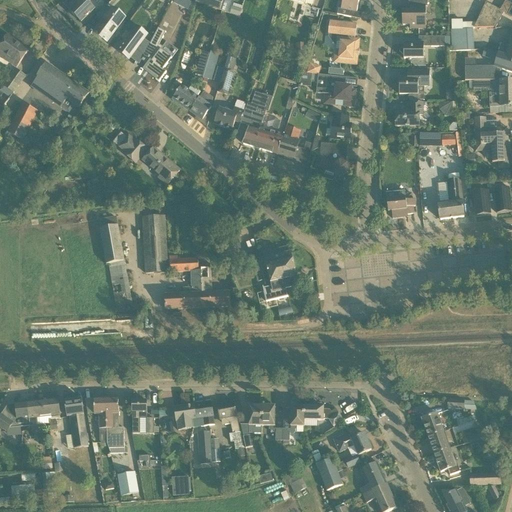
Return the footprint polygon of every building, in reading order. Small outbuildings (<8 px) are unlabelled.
[(72,0),(77,4),(70,11),(81,23),(95,9),(88,2),(89,0),(72,0)] [(150,13),(154,9),(158,13),(168,2),(166,0),(152,0),(145,9),(150,13)] [(186,0),(174,0),(173,3),(187,10),(191,2),(186,0)] [(220,10),(223,0),(196,0),(195,2),(220,10)] [(342,0),(341,9),(338,9),(337,15),(351,18),(352,12),(356,13),(359,0),(342,0)] [(410,29),(420,29),(425,29),(425,7),(427,7),(427,0),(408,0),(408,7),(410,7),(410,12),(402,12),(402,25),(410,25),(410,29)] [(504,13),(511,17),(511,3),(506,0),(500,10),(486,2),(475,23),(474,27),(496,27),(504,13)] [(99,26),(94,33),(107,42),(120,24),(109,15),(112,10),(106,6),(96,16),(97,16),(102,20),(98,25),(99,26)] [(242,10),(237,8),(232,6),(230,14),(240,17),(242,10)] [(336,46),(336,50),(335,63),(352,65),(357,61),(357,56),(359,56),(359,49),(358,49),(359,44),(355,40),(353,40),(354,37),(355,37),(356,25),(329,22),(328,35),(329,35),(329,38),(336,46)] [(158,28),(141,60),(148,65),(145,69),(147,70),(154,76),(157,78),(156,79),(155,79),(159,82),(166,72),(163,70),(166,65),(171,58),(172,58),(162,50),(161,50),(163,48),(162,47),(159,45),(166,32),(160,29),(158,28)] [(472,29),(451,30),(452,51),(457,51),(473,50),(472,29)] [(133,30),(117,51),(128,60),(136,50),(143,56),(144,56),(150,44),(144,39),(133,30)] [(484,50),(482,56),(496,60),(494,66),(494,67),(511,73),(511,35),(510,40),(502,38),(501,44),(498,54),(484,50)] [(1,44),(0,45),(0,52),(11,61),(10,63),(16,68),(28,51),(7,36),(1,44)] [(444,37),(430,37),(431,47),(445,47),(444,37)] [(423,49),(424,43),(403,43),(403,47),(399,52),(403,56),(403,59),(406,59),(411,63),(415,59),(423,59),(423,49)] [(203,77),(210,54),(212,50),(205,48),(204,52),(202,51),(195,75),(203,77)] [(205,89),(207,84),(208,79),(211,80),(219,53),(212,51),(203,83),(201,88),(205,89)] [(234,72),(233,72),(238,57),(234,55),(233,59),(228,58),(218,92),(227,95),(234,72)] [(79,108),(89,94),(46,63),(36,78),(37,79),(31,87),(61,108),(67,100),(79,108)] [(300,80),(311,81),(312,74),(318,75),(320,68),(306,63),(300,80)] [(493,66),(468,66),(468,80),(493,80),(493,66)] [(430,71),(427,71),(407,71),(407,78),(399,78),(399,95),(409,95),(409,101),(418,101),(418,87),(430,87),(430,71)] [(343,106),(353,107),(354,100),(355,91),(350,91),(351,88),(343,87),(344,78),(318,75),(316,93),(322,94),(326,95),(325,104),(335,105),(335,100),(343,101),(343,106)] [(9,77),(2,86),(13,93),(19,85),(9,77)] [(511,80),(502,81),(473,81),(473,92),(490,91),(490,107),(511,106),(511,80)] [(199,99),(197,97),(201,92),(192,86),(188,91),(181,86),(172,100),(190,112),(199,99)] [(190,112),(202,121),(212,107),(213,98),(204,92),(199,99),(190,112)] [(243,114),(240,123),(249,126),(246,136),(243,135),(241,142),(244,143),(243,144),(260,150),(266,131),(260,129),(265,112),(268,112),(272,98),(262,95),(255,93),(251,104),(247,103),(243,114)] [(219,109),(217,115),(214,124),(232,131),(235,121),(240,123),(244,111),(247,104),(237,100),(234,108),(232,114),(219,109)] [(423,103),(408,103),(408,111),(396,111),(395,127),(419,127),(419,116),(423,116),(423,103)] [(452,116),(453,103),(440,103),(440,109),(445,116),(452,116)] [(23,104),(7,133),(23,141),(38,112),(23,104)] [(310,109),(307,117),(318,122),(322,115),(310,109)] [(340,141),(340,139),(350,140),(351,125),(348,124),(349,118),(334,116),(333,123),(332,123),(331,140),(340,141)] [(507,128),(486,129),(486,118),(474,118),(476,152),(492,151),(492,163),(498,163),(498,169),(509,168),(507,128)] [(453,123),(449,127),(449,131),(457,131),(456,123),(453,123)] [(286,132),(284,131),(283,136),(277,155),(294,160),(297,150),(300,141),(297,140),(300,131),(296,130),(296,129),(287,127),(286,132)] [(283,136),(266,131),(260,150),(277,155),(283,136)] [(420,133),(420,147),(440,147),(441,134),(420,133)] [(136,141),(129,136),(119,148),(125,153),(124,154),(135,163),(147,150),(136,141)] [(455,137),(442,138),(442,146),(456,145),(455,137)] [(306,142),(304,149),(311,151),(313,144),(306,142)] [(318,157),(315,167),(325,170),(323,179),(333,181),(338,175),(342,176),(347,172),(346,165),(344,165),(345,158),(346,158),(348,146),(338,145),(321,144),(320,156),(319,156),(318,157)] [(143,161),(160,176),(159,178),(167,186),(179,171),(171,164),(170,165),(159,155),(160,153),(154,148),(143,161)] [(474,155),(466,155),(467,166),(475,165),(474,155)] [(464,218),(462,208),(460,179),(448,181),(450,202),(438,204),(440,221),(464,218)] [(508,188),(493,190),(496,214),(511,212),(508,188)] [(488,190),(473,192),(475,216),(490,214),(488,190)] [(404,192),(386,194),(387,200),(388,212),(389,211),(391,211),(392,219),(405,217),(404,215),(414,214),(413,207),(416,207),(415,200),(412,200),(412,194),(404,195),(404,192)] [(106,265),(109,264),(124,262),(117,226),(116,217),(98,220),(100,229),(106,265)] [(167,273),(165,217),(143,218),(145,274),(167,273)] [(223,233),(227,246),(241,242),(238,229),(223,233)] [(264,294),(266,302),(275,300),(288,297),(288,296),(287,296),(285,288),(299,285),(291,252),(289,253),(288,247),(279,249),(281,254),(264,258),(267,270),(262,271),(266,287),(263,287),(263,286),(262,286),(264,294)] [(215,251),(219,268),(228,265),(225,253),(222,254),(220,249),(215,251)] [(170,273),(191,272),(199,271),(198,259),(178,260),(177,257),(169,257),(170,273)] [(210,308),(230,307),(229,297),(229,292),(212,293),(211,268),(210,268),(210,264),(202,264),(202,269),(201,269),(201,271),(202,293),(209,293),(210,308)] [(210,308),(209,293),(202,293),(201,271),(199,271),(191,272),(192,288),(183,289),(183,294),(165,295),(165,300),(166,310),(210,308)] [(292,308),(278,311),(279,317),(293,313),(292,308)] [(106,398),(94,399),(94,415),(99,414),(100,441),(101,441),(101,447),(107,447),(106,398)] [(107,447),(108,447),(110,454),(127,453),(127,448),(125,448),(124,445),(124,441),(125,441),(124,428),(119,428),(118,414),(118,398),(106,398),(107,447)] [(29,419),(30,426),(49,424),(48,420),(52,419),(51,416),(60,415),(58,399),(27,402),(29,419)] [(64,401),(67,417),(70,417),(74,449),(88,447),(83,409),(82,399),(64,401)] [(448,400),(448,408),(465,409),(465,401),(448,400)] [(147,401),(132,401),(132,411),(132,412),(133,412),(133,430),(133,434),(140,434),(140,419),(147,419),(147,412),(147,411),(147,401)] [(29,419),(27,402),(15,404),(15,405),(7,406),(1,416),(0,415),(0,427),(8,433),(11,428),(15,428),(30,426),(29,419)] [(193,405),(195,420),(202,419),(203,427),(214,425),(211,402),(193,405)] [(237,417),(234,402),(217,405),(219,415),(220,420),(224,419),(225,425),(231,424),(232,430),(233,432),(235,432),(235,434),(229,434),(231,443),(234,442),(236,450),(244,449),(241,432),(240,433),(236,417),(237,417)] [(192,420),(195,420),(193,405),(174,407),(176,422),(178,422),(179,431),(194,429),(192,420)] [(262,426),(262,406),(249,406),(248,434),(252,434),(254,435),(262,435),(262,426)] [(275,429),(275,407),(262,406),(262,426),(269,426),(269,430),(271,430),(270,433),(275,433),(275,441),(277,441),(276,446),(283,446),(283,443),(283,429),(275,429)] [(304,427),(304,421),(304,407),(291,407),(291,429),(283,429),(283,443),(289,443),(289,441),(289,433),(294,433),(295,433),(304,433),(304,427)] [(304,407),(304,421),(304,427),(317,428),(317,421),(323,421),(323,420),(328,420),(333,427),(343,420),(338,413),(334,416),(330,410),(324,410),(324,407),(304,407)] [(428,437),(444,432),(437,414),(422,419),(428,437)] [(458,426),(452,428),(453,433),(475,428),(473,416),(457,420),(458,426)] [(210,432),(198,433),(200,457),(212,456),(212,463),(220,462),(220,451),(219,440),(211,440),(210,432)] [(428,437),(434,455),(450,449),(444,432),(428,437)] [(349,434),(334,440),(338,450),(339,453),(354,446),(358,456),(362,454),(371,450),(370,448),(372,448),(369,442),(368,443),(364,434),(351,440),(349,434)] [(250,435),(243,437),(245,449),(252,447),(250,435)] [(434,455),(440,472),(448,470),(450,476),(461,472),(458,464),(455,465),(450,449),(434,455)] [(335,466),(338,473),(360,463),(357,456),(335,466)] [(335,466),(333,459),(317,465),(327,492),(342,486),(338,473),(335,466)] [(363,496),(387,486),(377,463),(360,471),(367,486),(360,489),(363,496)] [(295,495),(307,488),(298,471),(282,479),(286,487),(289,485),(295,495)] [(51,500),(58,499),(54,472),(42,474),(44,490),(34,492),(34,493),(12,495),(13,503),(36,500),(36,502),(43,501),(44,505),(51,505),(51,500)] [(139,493),(135,472),(118,475),(122,497),(139,493)] [(36,480),(36,473),(22,474),(23,481),(36,480)] [(490,476),(470,476),(471,485),(482,485),(489,484),(489,485),(500,484),(500,475),(490,476)] [(175,478),(175,496),(192,496),(191,478),(175,478)] [(113,482),(104,484),(105,491),(114,489),(113,482)] [(363,496),(366,503),(374,500),(379,511),(388,511),(397,508),(387,486),(363,496)] [(495,501),(501,499),(496,487),(491,489),(495,501)] [(456,491),(442,498),(449,511),(467,511),(464,507),(471,504),(463,488),(456,491)] [(58,504),(73,503),(73,495),(58,496),(58,504)]
